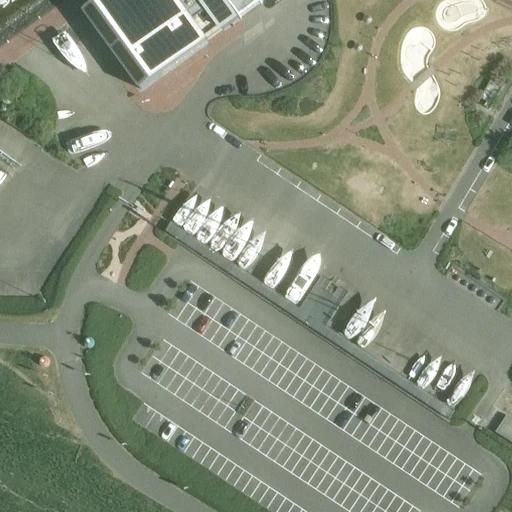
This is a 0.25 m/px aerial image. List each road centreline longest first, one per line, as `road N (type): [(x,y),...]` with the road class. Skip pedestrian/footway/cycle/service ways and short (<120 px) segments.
road 1 (residential): [(190,511),(101,450),(72,392),(64,338)]
road 2 (residential): [(64,338),(80,280),(120,210)]
